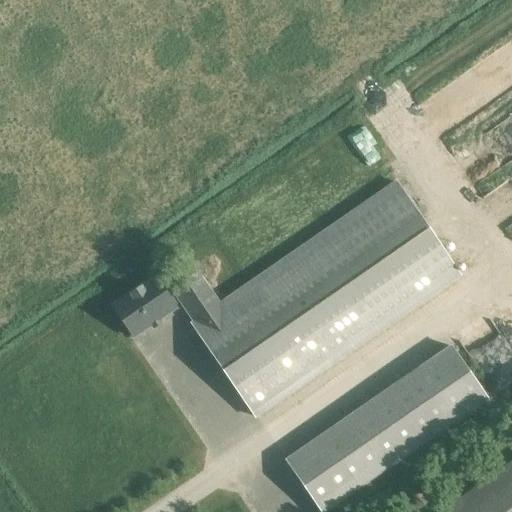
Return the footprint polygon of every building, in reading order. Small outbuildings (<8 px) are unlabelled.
[(500,100),(511,92),(511,46),(479,69),(500,100)] [(454,84),(418,106),(437,136),(472,114),(454,84)] [(396,183),(219,304),(194,323),(191,324),(255,418),(460,276),(396,183)] [(194,323),(219,304),(198,274),(172,292),(175,296),(169,299),(155,278),(112,307),(124,324),(124,327),(127,333),(130,333),(134,338),(176,309),(174,306),(180,302),(194,323)] [(286,461),(321,511),(325,511),(487,400),(451,347),(286,461)] [(511,511),(511,463),(442,511),(511,511)]
